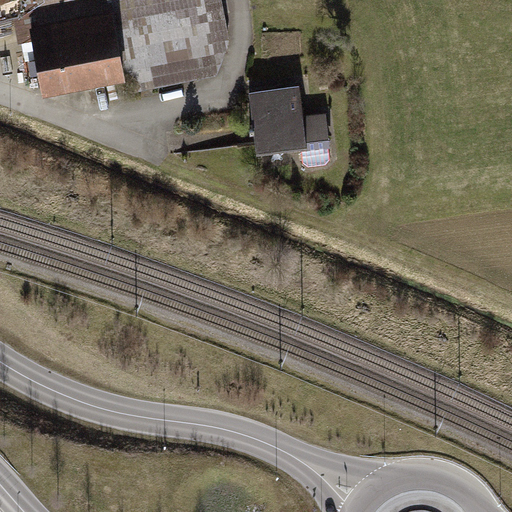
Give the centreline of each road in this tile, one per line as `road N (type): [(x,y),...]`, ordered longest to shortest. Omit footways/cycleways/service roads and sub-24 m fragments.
road 1 (secondary): [(368,495),(277,445),(99,406),(0,360)]
road 2 (track): [(157,154),(511,299)]
road 3 (residential): [(157,154),(0,98)]
road 4 (primary): [(484,511),(449,478),(415,473),(368,495)]
